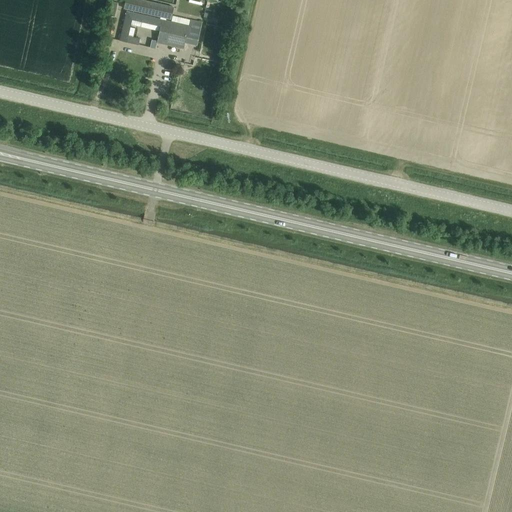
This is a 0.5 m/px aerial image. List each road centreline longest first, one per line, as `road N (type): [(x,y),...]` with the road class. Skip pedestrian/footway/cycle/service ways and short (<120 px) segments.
road 1 (unclassified): [(511,211),(0,92)]
road 2 (track): [(0,191),(511,309)]
road 3 (secondary): [(511,273),(42,164)]
road 4 (track): [(254,0),(226,122),(511,189)]
road 5 (track): [(0,71),(71,87),(90,0)]
